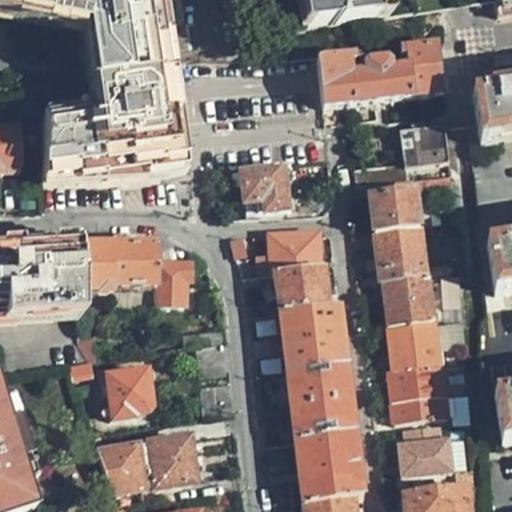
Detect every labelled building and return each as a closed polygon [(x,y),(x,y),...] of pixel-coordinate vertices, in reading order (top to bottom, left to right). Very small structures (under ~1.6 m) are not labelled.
[(0,0),(0,8),(84,26),(89,67),(91,83),(132,75),(166,70),(157,0),(0,0)] [(507,0),(508,3),(511,2),(511,0),(299,0),(304,29),(320,29),(399,17),(395,0),(507,0)] [(84,26),(0,8),(0,16),(78,33),(82,68),(89,67),(84,26)] [(317,65),(321,113),(440,102),(434,53),(396,57),(397,65),(402,64),(402,76),(386,77),(386,69),(384,66),(369,67),(366,69),(366,79),(352,80),(350,69),(356,68),(355,61),(317,65)] [(132,75),(91,83),(92,106),(34,114),(36,187),(155,175),(182,172),(171,73),(167,73),(166,70),(132,75)] [(511,145),(511,95),(473,102),(480,150),(511,145)] [(0,172),(11,171),(9,132),(0,132),(0,172)] [(366,192),(412,185),(411,173),(448,169),(444,133),(399,139),(402,169),(353,175),(354,193),(366,192)] [(287,215),(283,171),(242,175),(244,208),(262,206),(263,217),(287,215)] [(449,187),(449,183),(449,181),(412,185),(366,192),(369,221),(372,243),(418,236),(413,192),(449,187)] [(421,270),(418,236),(372,243),(375,266),(377,282),(378,291),(380,291),(424,285),(421,270)] [(315,249),(315,241),(268,242),(269,249),(270,263),(271,279),(274,279),(278,279),(317,276),(315,249)] [(0,320),(77,319),(76,294),(76,250),(75,244),(0,247),(0,320)] [(511,245),(485,250),(486,258),(493,299),(511,295),(511,245)] [(76,250),(76,294),(112,294),(112,290),(153,290),(153,266),(153,250),(76,250)] [(238,267),(243,284),(271,279),(270,263),(238,267)] [(153,290),(153,307),(181,308),(182,285),(188,285),(188,268),(153,266),(153,290)] [(334,274),(317,276),(278,279),(280,295),(283,320),(325,314),(327,315),(337,313),(335,288),(334,274)] [(455,281),(440,283),(442,315),(458,313),(455,281)] [(428,284),(424,285),(380,291),(385,336),(433,329),(428,284)] [(331,337),(343,345),(339,313),(337,313),(327,315),(330,337),(331,337)] [(284,359),(287,383),(346,374),(343,345),(331,337),(330,337),(327,315),(325,314),(283,320),(280,320),(283,344),(284,359)] [(490,327),(498,370),(511,368),(511,325),(511,323),(490,327)] [(390,379),(438,373),(442,372),(440,362),(437,362),(433,329),(385,336),(387,352),(390,379)] [(226,347),(193,353),(195,383),(228,377),(226,347)] [(73,381),(93,377),(91,364),(70,368),(73,381)] [(511,368),(498,370),(499,382),(511,379),(511,368)] [(147,409),(142,373),(102,380),(107,415),(108,423),(131,420),(131,417),(144,415),(147,409)] [(387,395),(389,412),(442,404),(438,373),(390,379),(385,380),(387,395)] [(298,473),(302,511),(306,511),(352,506),(363,504),(357,454),(355,441),(349,393),(346,374),(287,383),(291,416),(295,449),(298,473)] [(199,423),(230,420),(229,390),(197,395),(199,423)] [(511,447),(511,398),(494,401),(502,449),(511,447)] [(442,404),(389,412),(390,418),(392,431),(445,424),(442,404)] [(0,511),(25,511),(11,466),(21,463),(10,429),(0,431),(0,511)] [(439,446),(438,433),(403,438),(408,475),(442,470),(439,446)] [(105,490),(107,496),(140,492),(134,449),(106,452),(103,437),(88,439),(105,490)] [(190,484),(185,441),(146,447),(151,490),(190,484)] [(448,445),(439,446),(442,470),(451,470),(448,445)] [(272,495),(289,493),(285,456),(267,458),(272,495)] [(471,492),(470,476),(440,480),(441,496),(465,493),(471,492)] [(273,511),(291,511),(289,493),(272,495),(273,511)] [(466,511),(465,493),(441,496),(400,501),(401,511),(466,511)]
